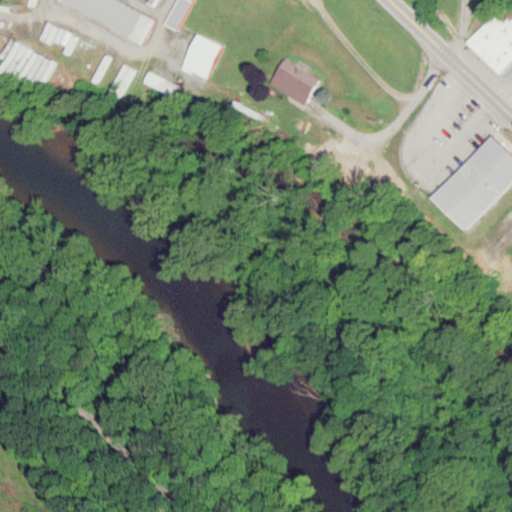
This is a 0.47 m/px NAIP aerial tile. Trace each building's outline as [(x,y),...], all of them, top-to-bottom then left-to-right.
[(159,17),(126,0),(68,0),(147,40),(159,17)] [(197,0),(181,0),(170,24),(184,30),(197,0)] [(473,50),(508,81),(511,76),(511,30),(510,33),(498,22),(473,50)] [(210,78),(229,43),(205,30),(186,65),(210,78)] [(323,78),(290,55),(273,80),(307,103),(323,78)] [(441,192),(496,127),(511,140),(511,179),(477,221),(441,192)]
